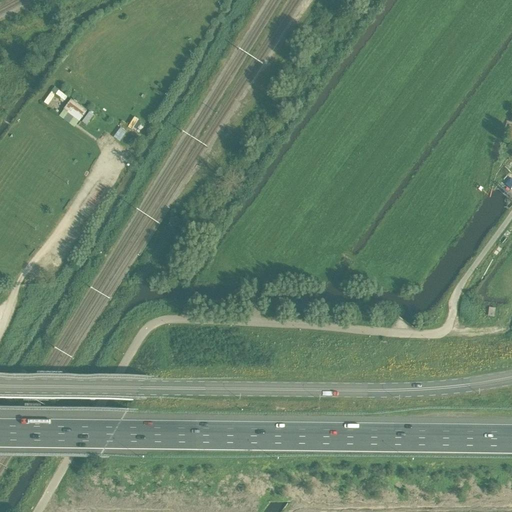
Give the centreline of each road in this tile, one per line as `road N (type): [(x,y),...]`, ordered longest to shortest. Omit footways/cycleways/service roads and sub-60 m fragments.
road 1 (unclassified): [(35,511),(151,326),(165,320),(441,333),(463,281),(511,213)]
road 2 (secondary): [(511,379),(395,391),(0,386)]
road 3 (motorway): [(511,438),(0,433)]
